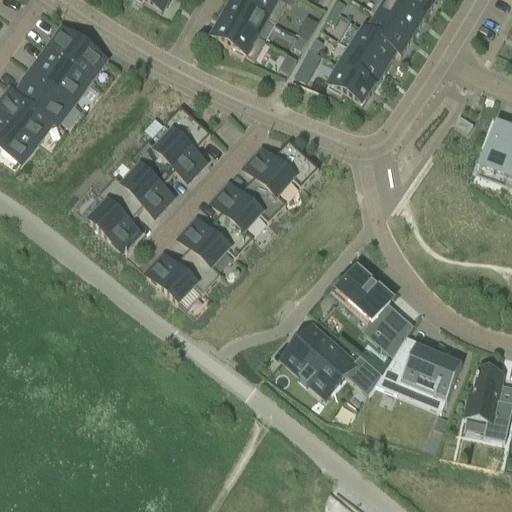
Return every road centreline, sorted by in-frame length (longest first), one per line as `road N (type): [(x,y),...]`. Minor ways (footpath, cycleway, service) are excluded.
road 1 (unclassified): [(212,371),(0,204)]
road 2 (residential): [(63,0),(149,56),(273,118)]
road 3 (unclassified): [(389,511),(212,371)]
road 4 (residential): [(376,229),(276,338),(233,348),(212,371)]
road 5 (residential): [(144,257),(273,118)]
road 6 (residential): [(376,229),(412,288),(445,319),(511,347)]
road 7 (residential): [(362,151),(396,134),(449,63)]
